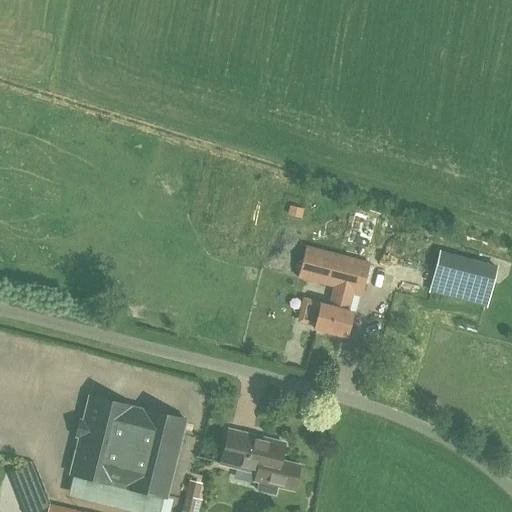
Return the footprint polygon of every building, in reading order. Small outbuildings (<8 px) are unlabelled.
[(299,220),(301,212),(289,209),(287,217),(299,220)] [(362,295),(370,263),(305,246),(297,278),(333,287),(328,307),(320,305),(321,302),(303,298),(297,323),(314,327),(314,329),(346,337),(352,313),(348,312),(353,293),(362,295)] [(435,267),(428,292),(485,307),(492,283),(492,282),(435,267)] [(142,285),(144,273),(124,270),(122,282),(142,285)] [(166,498),(177,453),(185,420),(88,396),(69,474),(73,475),(68,494),(138,511),(159,511),(162,497),(166,498)] [(293,490),(298,466),(279,462),(283,444),(228,430),(220,463),(260,473),(255,491),(275,495),(277,486),(293,490)] [(184,511),(199,511),(202,500),(198,499),(201,484),(189,481),(182,511),(184,511)]
